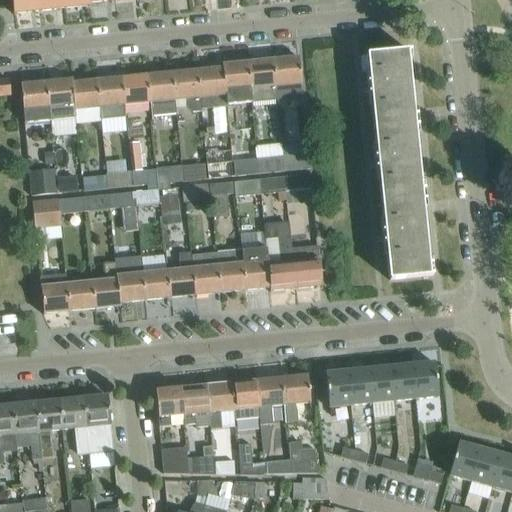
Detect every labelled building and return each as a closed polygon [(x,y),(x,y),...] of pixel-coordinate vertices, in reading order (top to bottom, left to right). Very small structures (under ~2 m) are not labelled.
[(39,12),(37,0),(11,0),(13,15),(39,12)] [(65,10),(63,0),(37,0),(39,12),(65,10)] [(89,3),(89,0),(63,0),(65,10),(90,7),(89,3)] [(410,53),(410,52),(367,56),(375,131),(413,127),(405,53),(410,53)] [(301,85),(298,57),(273,60),(276,88),(301,85)] [(276,88),(273,60),(248,62),(252,103),(277,101),(276,88)] [(252,103),(248,62),(222,65),(222,69),(225,97),(226,105),(252,103)] [(225,97),(222,69),(198,71),(200,99),(225,97)] [(200,99),(198,71),(172,74),(175,102),(186,101),(186,108),(192,113),(201,112),(200,99)] [(175,102),(172,74),(147,76),(150,104),(151,118),(176,115),(175,102)] [(150,104),(147,76),(122,79),(124,107),(150,104)] [(124,107),(122,79),(97,81),(99,109),(124,107)] [(8,80),(0,80),(0,96),(10,96),(8,80)] [(75,109),(72,84),(72,80),(46,82),(50,122),(76,119),(75,112),(75,109)] [(99,109),(97,81),(72,84),(75,109),(75,112),(99,109)] [(50,122),(46,82),(20,85),(24,124),(50,122)] [(420,202),(413,127),(375,131),(382,206),(420,202)] [(132,171),(131,171),(132,187),(147,185),(147,191),(159,189),(158,184),(157,184),(156,175),(156,170),(142,171),(139,143),(129,144),(132,171)] [(230,152),(206,155),(207,164),(209,180),(234,177),(233,163),(231,163),(230,152)] [(310,170),(308,156),(284,158),(286,172),(310,170)] [(282,158),(255,161),(256,167),(258,167),(259,174),(284,172),(282,158)] [(259,174),(258,167),(256,167),(255,161),(233,163),(234,177),(248,176),(259,174)] [(184,183),(209,180),(207,164),(182,167),(184,183)] [(184,183),(182,167),(167,169),(167,174),(156,175),(157,184),(158,184),(159,189),(169,188),(169,184),(183,182),(183,183),(184,183)] [(29,173),(31,197),(57,194),(55,171),(29,173)] [(132,187),(131,171),(106,174),(106,176),(105,176),(105,182),(108,182),(109,189),(132,187)] [(310,176),(283,179),(284,186),(287,186),(287,192),(285,192),(285,194),(286,201),(287,205),(306,203),(305,192),(312,192),(310,176)] [(76,177),(56,179),(58,194),(78,192),(76,177)] [(287,192),(287,186),(284,186),(283,179),(260,181),(262,196),(285,194),(285,192),(287,192)] [(262,196),(260,181),(246,182),(233,183),(234,191),(237,191),(238,198),(247,197),(262,196)] [(234,191),(233,183),(209,186),(210,197),(235,195),(235,199),(238,198),(237,191),(234,191)] [(210,197),(209,186),(209,185),(183,187),(185,204),(210,201),(210,197)] [(160,206),(159,189),(147,191),(147,192),(131,193),(132,200),(134,200),(135,208),(160,206)] [(135,208),(134,200),(132,200),(131,193),(116,195),(117,207),(123,206),(124,209),(135,208)] [(108,196),(82,198),(83,206),(85,206),(86,212),(96,211),(110,210),(108,196)] [(86,212),(85,206),(83,206),(82,198),(57,201),(59,215),(86,212)] [(60,227),(59,215),(57,201),(32,203),(34,229),(60,227)] [(428,275),(420,202),(382,206),(390,281),(432,276),(432,275),(428,275)] [(296,290),(292,253),(290,237),(265,240),(265,249),(267,265),(269,288),(269,293),(296,290)] [(269,288),(267,265),(265,249),(241,252),(242,264),(245,291),(269,288)] [(321,287),(318,259),(317,251),(292,253),(296,290),(321,287)] [(245,291),(242,264),(241,252),(215,254),(219,293),(245,291)] [(194,296),(191,269),(193,269),(191,256),(191,253),(178,254),(180,270),(168,271),(170,298),(194,296)] [(219,293),(215,254),(191,256),(193,269),(191,269),(194,296),(219,293)] [(144,301),(141,274),(131,275),(129,259),(114,260),(114,264),(115,264),(119,303),(144,301)] [(115,264),(114,264),(103,265),(104,281),(92,282),(94,310),(120,307),(119,303),(115,264)] [(170,298),(168,271),(141,274),(144,301),(170,298)] [(94,310),(92,282),(67,284),(69,312),(94,310)] [(69,312),(67,284),(40,287),(43,315),(69,312)] [(411,365),(415,400),(437,398),(434,363),(411,365)] [(390,368),(393,402),(415,400),(411,365),(390,368)] [(368,370),(372,404),(393,402),(390,368),(368,370)] [(372,404),(368,370),(347,372),(350,406),(372,404)] [(350,406),(347,372),(324,374),(328,409),(350,406)] [(309,404),(307,376),(281,378),(284,406),(309,404)] [(284,406),(281,378),(256,381),(258,409),(260,426),(273,425),(271,408),(284,406)] [(258,409),(256,381),(231,383),(233,411),(258,409)] [(233,411),(231,383),(206,386),(210,427),(210,431),(221,430),(219,413),(233,411)] [(210,427),(206,386),(180,388),(183,416),(184,426),(195,425),(195,429),(210,427)] [(183,416),(180,388),(155,391),(158,428),(170,427),(169,418),(183,416)] [(113,452),(107,396),(83,399),(88,455),(113,452)] [(88,455),(83,399),(59,401),(62,431),(74,430),(76,456),(88,455)] [(62,431),(59,401),(35,403),(41,460),(53,459),(50,432),(62,431)] [(41,460),(35,403),(12,406),(15,435),(17,448),(30,446),(32,461),(41,460)] [(15,435),(12,406),(0,407),(0,464),(3,464),(2,453),(17,452),(17,448),(15,435)] [(317,475),(315,450),(300,451),(299,443),(288,444),(289,461),(291,475),(317,475)] [(470,483),(479,449),(457,443),(448,477),(470,483)] [(205,458),(188,459),(190,476),(214,476),(213,463),(211,447),(204,448),(205,458)] [(352,461),(355,452),(342,448),(340,458),(352,461)] [(190,476),(188,459),(186,449),(161,451),(163,476),(190,476)] [(491,488),(500,455),(479,449),(470,483),(491,488)] [(355,452),(352,461),(365,465),(367,455),(355,452)] [(265,475),(264,463),(259,464),(251,465),(249,453),(238,454),(239,467),(239,476),(260,477),(265,475)] [(511,494),(511,492),(511,458),(500,455),(491,488),(511,494)] [(392,472),(395,462),(382,459),(380,469),(392,472)] [(291,475),(289,461),(264,463),(265,475),(266,475),(291,475)] [(234,462),(213,463),(214,476),(234,477),(234,462)] [(395,462),(392,472),(405,475),(407,466),(395,462)] [(430,472),(427,481),(440,485),(442,475),(430,472)] [(302,479),(301,484),(301,501),(327,501),(325,480),(302,479)] [(206,499),(206,483),(197,483),(197,499),(206,499)] [(216,483),(206,483),(206,499),(216,499),(216,483)] [(254,499),(255,483),(234,483),(231,496),(254,499)] [(264,484),(255,483),(254,499),(263,499),(264,484)] [(268,483),(266,498),(278,500),(280,485),(268,483)] [(301,501),(301,484),(292,484),(292,500),(301,501)] [(70,502),(71,511),(89,511),(89,500),(70,502)] [(202,511),(204,506),(194,503),(190,511),(172,511),(166,510),(166,511),(202,511)]
